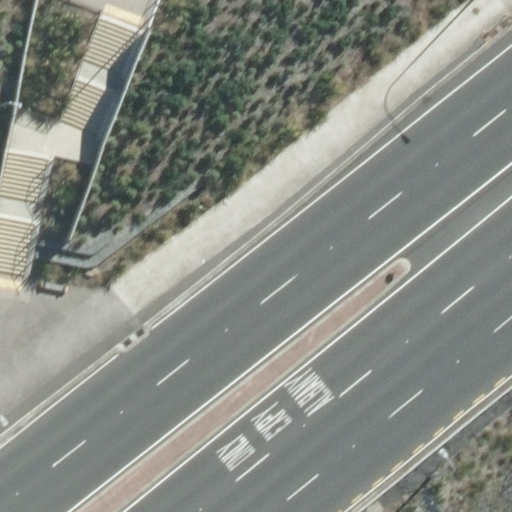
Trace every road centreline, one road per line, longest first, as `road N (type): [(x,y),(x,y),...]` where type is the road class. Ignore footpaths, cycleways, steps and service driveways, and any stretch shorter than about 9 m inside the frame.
road 1 (primary): [(0,501),(375,202),(511,132)]
road 2 (primary): [(511,263),(214,511)]
